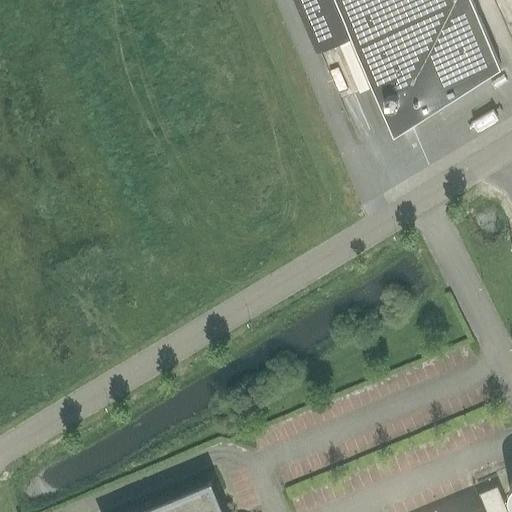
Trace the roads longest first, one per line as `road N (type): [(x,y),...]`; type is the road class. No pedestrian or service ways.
road 1 (unclassified): [(511,138),(0,452)]
road 2 (unknown): [(259,466),(78,511)]
